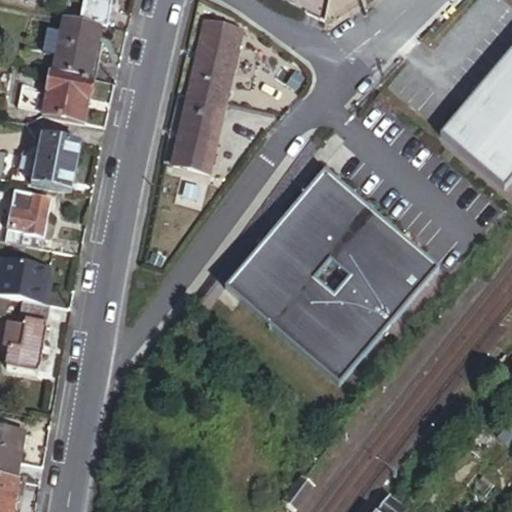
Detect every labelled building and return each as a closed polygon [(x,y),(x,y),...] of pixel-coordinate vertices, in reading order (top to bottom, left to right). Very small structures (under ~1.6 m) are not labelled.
[(99,32),(107,33),(114,0),(86,0),(86,4),(81,28),(99,32)] [(53,76),(88,84),(99,32),(81,28),(63,24),(61,35),(56,61),(53,76)] [(45,58),(56,61),(61,35),(50,33),(45,58)] [(191,106),(228,115),(246,43),(209,34),(191,106)] [(511,57),(439,142),(502,196),(511,184),(511,57)] [(43,121),(82,129),(91,84),(88,84),(53,76),(43,121)] [(172,182),(209,191),(228,115),(191,106),(172,182)] [(35,171),(74,179),(79,151),(40,144),(39,149),(35,171)] [(34,148),(18,157),(11,188),(17,189),(19,178),(33,180),(35,171),(39,149),(34,148)] [(17,189),(70,200),(74,179),(35,171),(33,180),(19,178),(17,189)] [(322,180),(221,298),(335,395),(436,277),(322,180)] [(5,249),(39,256),(49,208),(30,205),(31,202),(15,199),(5,249)] [(45,295),(46,288),(48,276),(0,267),(0,268),(0,304),(6,306),(22,309),(46,313),(49,296),(45,295)] [(22,309),(18,331),(22,332),(22,334),(7,331),(3,354),(9,355),(5,378),(38,383),(50,314),(46,313),(22,309)] [(0,482),(13,485),(23,438),(0,433),(0,482)] [(297,511),(301,511),(317,489),(306,481),(289,505),(297,511)] [(0,511),(13,511),(19,486),(13,485),(0,482),(0,511)] [(414,511),(393,497),(382,511),(414,511)]
